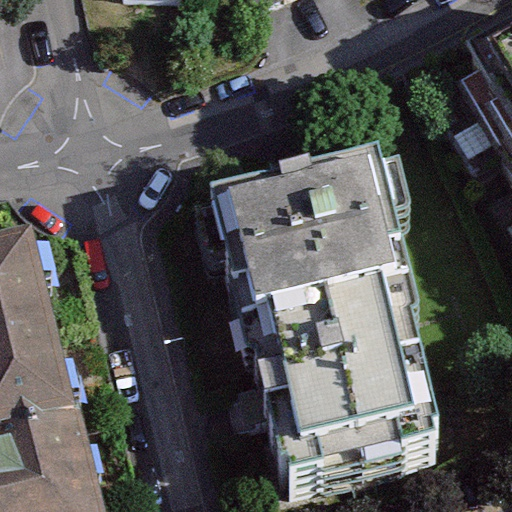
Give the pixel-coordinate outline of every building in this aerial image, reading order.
[(249,0),(258,18),(298,0),(249,0)] [(511,159),(511,38),(458,72),(511,159)] [(214,219),(244,343),(418,301),(387,177),(214,219)] [(33,253),(0,260),(0,511),(100,511),(73,406),(33,253)] [(428,343),(418,301),(244,343),(254,384),(260,383),(288,496),(292,495),(296,508),(445,471),(443,459),(448,458),(420,345),(428,343)]
